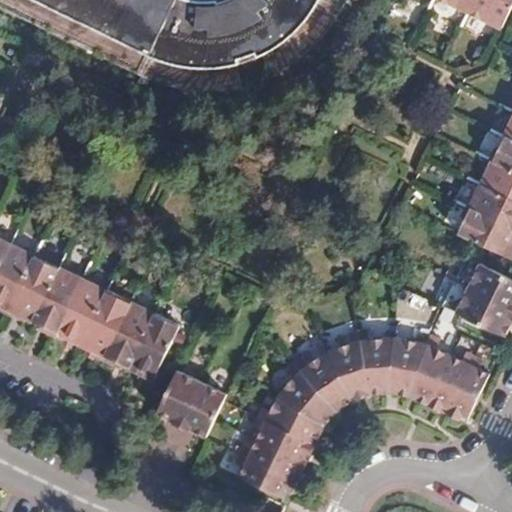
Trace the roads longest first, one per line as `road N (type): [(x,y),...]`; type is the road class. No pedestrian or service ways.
road 1 (residential): [(480,474),(390,471),(360,488),(346,511)]
road 2 (residential): [(117,511),(0,457)]
